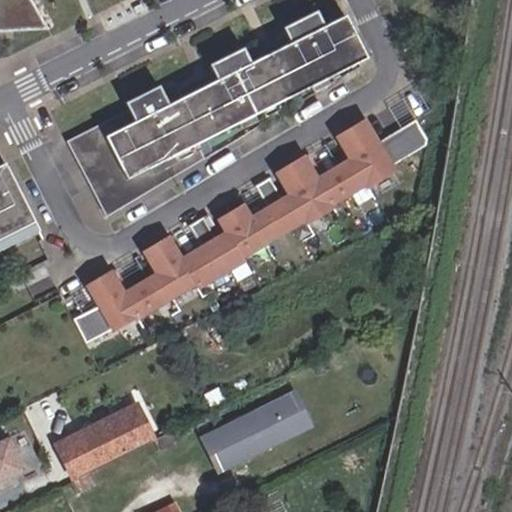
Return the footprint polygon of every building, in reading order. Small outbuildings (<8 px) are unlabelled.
[(0,0),(0,37),(42,36),(21,0),(0,0)] [(313,14),(279,31),(286,46),(321,30),(313,14)] [(163,91),(67,137),(105,214),(199,160),(192,145),(362,62),(341,20),(321,30),(286,46),(247,66),(213,82),(172,102),(163,91)] [(239,50),(205,66),(213,82),(247,66),(239,50)] [(247,265),(306,226),(311,230),(337,213),(335,210),(368,188),(371,193),(398,176),(395,171),(428,150),(429,144),(419,125),(381,147),(368,125),(341,141),(354,163),(320,183),(307,160),(280,176),(293,198),(285,203),(272,180),(258,189),(271,211),(253,222),(245,208),(221,222),(229,236),(218,242),(205,219),(191,228),(204,249),(184,261),(171,239),(146,253),(159,275),(125,294),(113,273),(89,286),(100,306),(75,319),(89,346),(117,332),(120,339),(143,328),(140,320),(199,289),(203,297),(249,268),(247,265)] [(0,250),(38,232),(5,164),(0,166),(0,250)] [(217,472),(253,454),(251,450),(261,445),(263,449),(294,434),(287,418),(302,410),(294,392),(201,438),(217,472)] [(111,461),(151,441),(134,407),(62,443),(79,477),(88,473),(111,461)] [(294,434),(310,426),(302,410),(287,418),(294,434)] [(180,442),(174,430),(151,441),(158,453),(180,442)] [(0,481),(23,470),(8,439),(0,442),(0,481)] [(263,449),(261,445),(251,450),(253,454),(263,449)] [(111,461),(88,473),(94,486),(118,474),(111,461)] [(79,477),(71,481),(73,486),(78,496),(95,488),(94,486),(88,473),(79,477)] [(78,496),(73,486),(61,492),(67,502),(78,496)] [(181,511),(177,502),(155,511),(181,511)]
